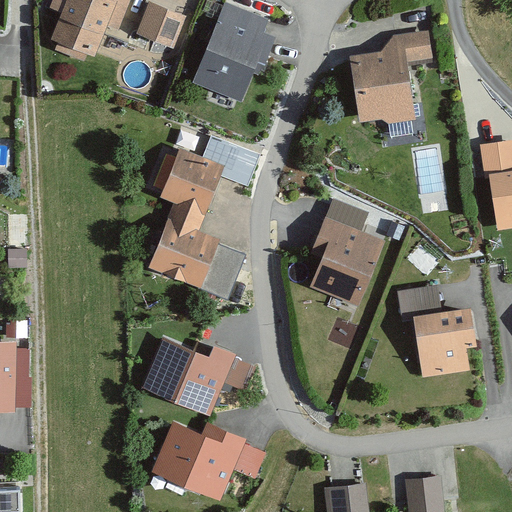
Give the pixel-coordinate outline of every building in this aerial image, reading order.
[(112,0),(44,0),(44,3),(61,10),(52,35),(94,51),(112,0)] [(184,12),(153,0),(146,0),(134,32),(171,46),(184,12)] [(266,15),(227,0),(222,0),(191,80),(246,102),(273,32),(261,28),(266,15)] [(382,46),(350,51),(360,117),(381,114),(389,120),(416,116),(407,57),(432,54),(428,27),(394,32),(382,46)] [(200,155),(176,144),(156,190),(174,198),(146,262),(224,296),(242,252),(193,232),(220,169),(248,181),(259,154),(210,133),(200,155)] [(511,170),(489,174),(497,231),(511,228),(511,170)] [(386,240),(325,216),(310,254),(322,258),(311,287),(359,306),(386,240)] [(27,248),(8,249),(9,269),(27,268),(27,248)] [(434,281),(397,285),(400,316),(414,319),(420,372),(469,367),(466,341),(477,340),(474,305),(437,309),(434,281)] [(28,320),(6,320),(6,337),(28,337),(28,320)] [(194,347),(160,332),(138,382),(206,412),(221,378),(244,388),(256,362),(198,337),(194,347)] [(26,339),(0,339),(0,400),(25,401),(26,339)] [(201,427),(171,416),(150,469),(218,496),(231,464),(257,475),(269,444),(205,418),(201,427)] [(439,471),(403,475),(408,511),(411,511),(444,508),(439,471)] [(368,511),(365,478),(319,482),(321,511),(368,511)] [(0,511),(20,511),(19,481),(0,482),(0,511)]
